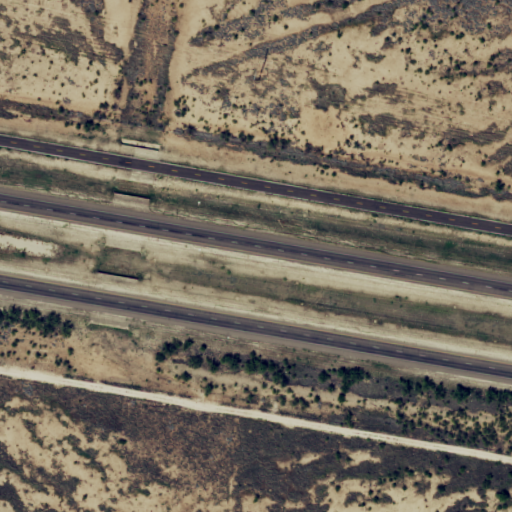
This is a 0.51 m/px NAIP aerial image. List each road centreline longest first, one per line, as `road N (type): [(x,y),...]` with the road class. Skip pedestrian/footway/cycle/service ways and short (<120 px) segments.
road 1 (motorway): [(511,281),(0,188)]
road 2 (motorway): [(0,286),(511,376)]
road 3 (tertiary): [(511,222),(0,132)]
